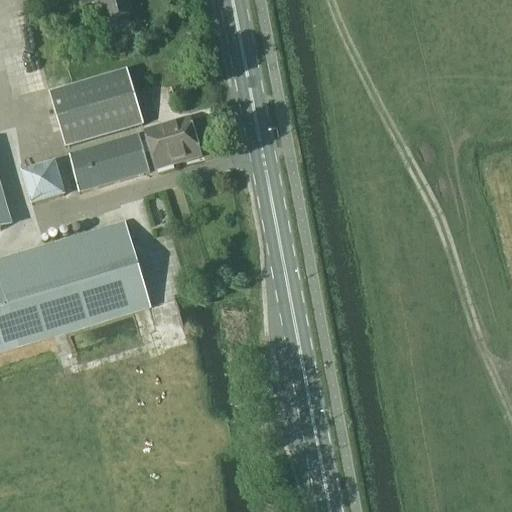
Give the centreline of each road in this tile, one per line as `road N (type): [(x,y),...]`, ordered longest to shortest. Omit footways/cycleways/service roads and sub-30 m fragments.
road 1 (secondary): [(330,511),(233,0)]
road 2 (track): [(511,416),(439,217),(329,0)]
